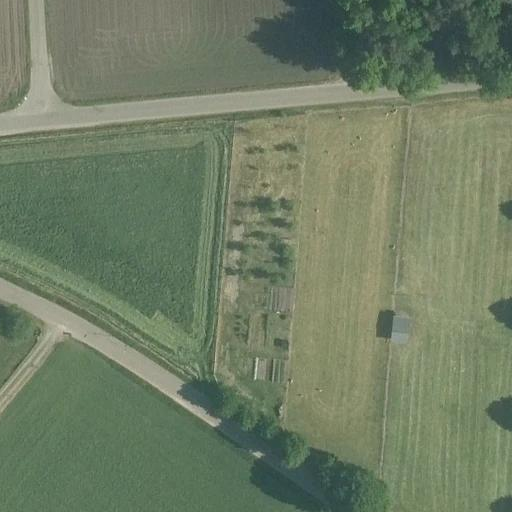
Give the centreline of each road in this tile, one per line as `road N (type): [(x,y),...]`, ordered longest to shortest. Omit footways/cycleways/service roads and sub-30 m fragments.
road 1 (unclassified): [(41,125),(511,79)]
road 2 (unclassified): [(352,511),(91,330),(0,287)]
road 3 (unclassified): [(41,125),(35,0)]
